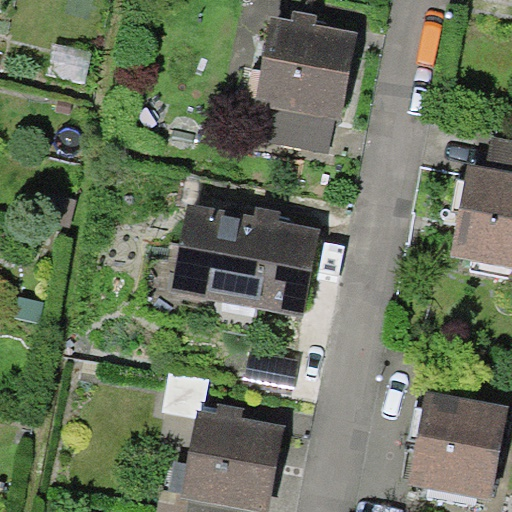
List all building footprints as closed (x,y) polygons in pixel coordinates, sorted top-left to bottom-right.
[(289,24),(286,37),(268,33),(259,81),(244,78),(236,115),(252,118),(248,141),(319,155),(325,122),(332,123),(347,49),(306,41),(308,28),(289,24)] [(511,271),(511,155),(487,150),(480,182),(465,179),(449,259),(511,271)] [(272,222),(252,219),(249,232),(184,220),(169,294),(296,319),(311,244),(269,236),(272,222)] [(157,412),(191,418),(197,387),(163,381),(157,412)] [(423,406),(407,487),(485,502),(501,421),(423,406)] [(181,501),(185,502),(237,511),(259,511),(274,440),(232,432),(235,420),(215,416),(212,428),(196,425),(181,501)] [(237,511),(185,502),(183,511),(237,511)]
